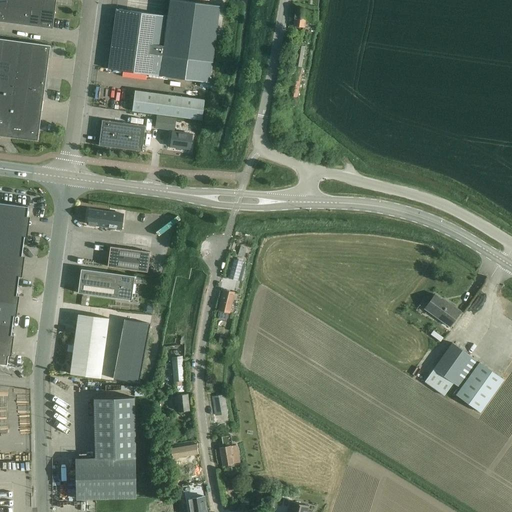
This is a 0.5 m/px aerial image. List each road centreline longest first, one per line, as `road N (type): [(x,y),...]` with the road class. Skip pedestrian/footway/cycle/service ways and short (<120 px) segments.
road 1 (unclassified): [(41,511),(40,367),(66,178)]
road 2 (residential): [(217,511),(198,375),(221,251)]
road 3 (secondary): [(307,203),(415,215),(511,266)]
road 4 (unclassified): [(312,168),(439,203),(511,244)]
road 5 (residential): [(66,178),(90,0)]
road 6 (unclassified): [(262,148),(283,0)]
road 7 (secondary): [(175,193),(221,206),(307,203)]
road 8 (secondary): [(307,203),(175,193)]
